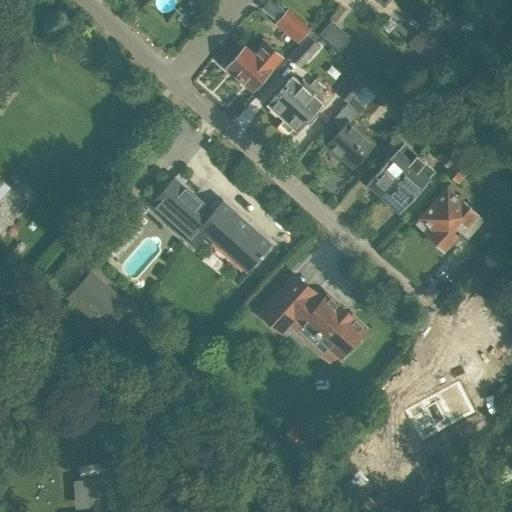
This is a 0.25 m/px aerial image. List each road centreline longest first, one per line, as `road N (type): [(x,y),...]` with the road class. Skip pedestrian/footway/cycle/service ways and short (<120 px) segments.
road 1 (residential): [(404,286),(174,82)]
road 2 (residential): [(174,82),(80,0)]
